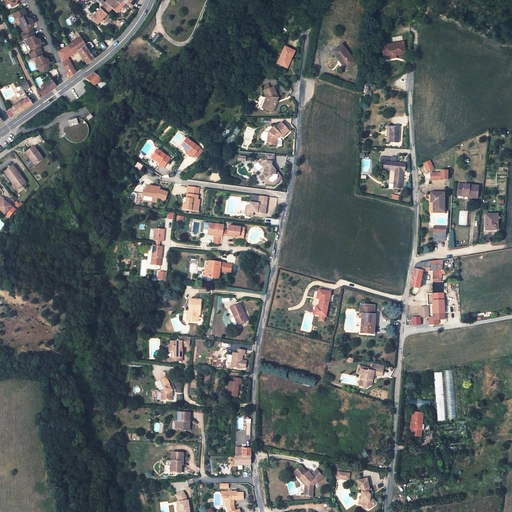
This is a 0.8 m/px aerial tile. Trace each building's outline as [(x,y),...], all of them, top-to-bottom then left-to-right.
[(123,0),(118,0),(118,1),(116,0),(107,0),(105,2),(104,4),(100,8),(107,13),(112,8),(117,12),(122,6),(124,8),(126,7),(128,5),(128,4),(127,3),(123,0)] [(24,32),(32,28),(31,25),(34,23),(32,19),(28,18),(27,17),(26,15),(27,15),(24,8),(13,13),(16,20),(18,19),(20,18),(22,24),(21,26),(24,32)] [(98,23),(107,13),(100,8),(99,9),(97,12),(96,12),(91,18),(98,23)] [(32,28),(24,32),(21,33),(22,36),(34,31),(32,28)] [(34,35),(35,35),(34,31),(22,36),(24,40),(26,39),(28,38),(30,43),(29,46),(32,52),(40,48),(38,45),(42,43),(40,39),(36,38),(35,37),(34,35)] [(81,36),(58,52),(62,60),(68,57),(69,56),(78,50),(87,63),(95,57),(86,45),(87,44),(81,36)] [(403,43),(382,47),(384,59),(391,57),(395,56),(405,54),(403,43)] [(342,45),(332,52),(338,60),(340,59),(347,69),(355,63),(342,45)] [(283,60),(281,64),(285,66),(286,65),(289,66),(292,61),(291,61),(292,60),(293,60),(297,51),(287,46),(281,59),(283,60)] [(43,57),(42,55),(43,55),(40,48),(32,52),(29,53),(32,60),(34,59),(36,58),(39,63),(38,66),(40,72),(48,68),(47,65),(50,63),(48,59),(44,57),(43,57)] [(68,57),(62,60),(65,66),(71,62),(69,59),(68,57)] [(65,66),(70,76),(76,71),(71,62),(65,66)] [(106,83),(94,73),(86,79),(94,86),(95,86),(97,84),(103,89),(105,86),(104,85),(106,83)] [(42,96),(43,95),(57,85),(51,78),(37,89),(42,96)] [(30,87),(27,81),(21,85),(23,88),(24,91),(27,89),(30,87)] [(274,87),(264,91),(267,98),(263,108),(273,112),(275,106),(274,106),(276,102),(277,102),(279,98),(274,87)] [(7,111),(11,116),(11,117),(32,103),(28,97),(7,111)] [(140,115),(136,113),(129,123),(133,126),(140,115)] [(70,125),(79,123),(77,117),(69,119),(70,125)] [(270,132),(272,134),(268,138),(268,142),(270,145),(277,145),(278,139),(277,138),(281,135),(282,136),(283,137),(289,131),(282,123),(276,129),(274,127),(273,128),(271,126),(267,129),(269,132),(270,132)] [(398,127),(390,127),(390,142),(398,142),(398,127)] [(187,139),(181,146),(185,148),(190,152),(189,153),(188,154),(192,157),(199,148),(187,139)] [(34,164),(43,158),(34,147),(26,153),(34,164)] [(157,150),(152,157),(160,163),(160,164),(159,165),(163,168),(170,158),(157,150)] [(275,154),(267,154),(266,159),(263,158),(262,160),(264,163),(261,165),(263,168),(265,168),(265,173),(263,174),(264,174),(260,178),(263,182),(265,182),(266,184),(275,185),(280,181),(278,178),(278,175),(279,174),(279,173),(276,173),(276,171),(272,166),(273,162),(275,161),(275,154)] [(429,161),(423,164),(427,171),(433,168),(429,161)] [(405,164),(384,162),(383,170),(395,171),(393,188),(401,189),(403,172),(404,172),(405,164)] [(13,181),(18,188),(26,183),(13,166),(4,172),(12,182),(13,181)] [(458,184),(457,194),(468,195),(468,197),(476,198),(478,186),(458,184)] [(143,190),(143,196),(152,197),(151,202),(156,202),(157,197),(165,200),(167,193),(160,190),(158,190),(158,187),(147,186),(147,190),(143,190)] [(183,204),(182,209),(198,211),(198,205),(194,205),(195,199),(197,200),(198,188),(187,186),(186,198),(185,204),(183,204)] [(431,193),(431,200),(433,200),(433,203),(433,212),(444,212),(444,193),(431,193)] [(245,206),(244,214),(250,215),(250,212),(253,212),(263,213),(263,209),(265,210),(267,196),(259,195),(258,203),(249,202),(248,206),(245,206)] [(4,199),(0,196),(0,210),(1,211),(9,217),(15,210),(4,200),(4,199)] [(238,214),(244,214),(245,206),(248,206),(249,202),(240,201),(238,214)] [(485,215),(485,229),(491,229),(491,230),(498,230),(497,214),(485,215)] [(223,225),(208,223),(207,235),(214,236),(221,237),(221,236),(222,232),(223,225)] [(244,228),(228,226),(227,233),(226,236),(234,237),(234,236),(243,237),(244,228)] [(163,229),(153,228),(152,240),(155,241),(158,241),(161,241),(163,229)] [(445,241),(445,233),(436,232),(434,232),(434,240),(445,241)] [(221,237),(214,236),(213,244),(220,245),(221,237)] [(154,246),(151,245),(150,257),(159,259),(161,246),(158,246),(154,246)] [(411,283),(410,286),(419,288),(422,271),(433,271),(433,280),(433,282),(438,282),(438,280),(441,280),(441,274),(442,271),(439,271),(440,263),(443,264),(443,260),(417,264),(414,268),(414,269),(411,283)] [(225,263),(208,261),(206,277),(219,278),(220,270),(223,271),(223,272),(231,272),(232,265),(224,264),(225,263)] [(159,271),(158,279),(166,281),(167,272),(159,271)] [(320,299),(318,307),(327,308),(330,292),(319,290),(317,299),(320,299)] [(445,293),(433,294),(433,321),(446,319),(445,293)] [(190,299),(189,315),(188,321),(198,322),(198,315),(199,311),(200,311),(201,300),(190,299)] [(243,313),(244,312),(240,303),(230,308),(234,317),(231,319),(231,320),(233,325),(235,325),(238,324),(238,325),(246,321),(243,313)] [(362,318),(361,333),(373,334),(375,315),(374,315),(375,306),(360,305),(359,318),(362,318)] [(318,307),(316,307),(314,314),(319,315),(325,316),(326,316),(327,308),(318,307)] [(190,337),(180,336),(180,341),(171,341),(171,346),(169,346),(169,352),(174,352),(174,356),(172,356),(172,361),(178,361),(178,358),(182,358),(182,352),(182,346),(189,346),(190,337)] [(237,354),(233,353),(231,367),(241,368),(241,367),(242,360),(243,355),(244,355),(245,350),(237,350),(237,354)] [(361,375),(361,379),(364,380),(362,387),(367,388),(371,385),(373,378),(372,378),(372,375),(374,375),(382,377),(384,367),(372,364),(371,371),(368,370),(369,369),(359,367),(358,374),(361,375)] [(457,419),(453,370),(444,371),(448,420),(457,419)] [(434,373),(437,422),(446,420),(442,372),(434,373)] [(166,378),(157,383),(162,392),(161,395),(161,401),(171,401),(172,394),(170,394),(170,392),(172,391),(169,386),(170,386),(166,378)] [(233,382),(229,382),(227,395),(237,396),(239,383),(241,383),(241,379),(234,378),(233,382)] [(432,400),(402,398),(402,406),(431,409),(432,400)] [(423,413),(412,412),(410,429),(411,429),(411,436),(421,437),(423,413)] [(190,414),(178,413),(178,421),(175,421),(175,430),(181,431),(181,429),(189,429),(189,425),(187,425),(187,422),(189,422),(190,414)] [(235,465),(250,464),(250,449),(242,449),(242,456),(236,456),(234,456),(235,465)] [(183,454),(172,453),(171,466),(172,466),(172,473),(181,473),(181,466),(181,462),(183,462),(183,454)] [(306,485),(306,488),(308,489),(312,489),(312,485),(322,477),(316,470),(310,475),(309,476),(307,476),(305,473),(306,473),(300,466),(293,472),(304,485),(306,485)] [(363,492),(362,495),(362,500),(374,502),(375,500),(372,500),(373,495),(372,494),(369,493),(370,489),(368,479),(358,481),(360,489),(362,489),(363,492)] [(306,488),(306,489),(304,489),(304,496),(312,497),(312,489),(308,489),(306,488)] [(189,505),(188,500),(187,500),(186,496),(183,491),(176,494),(179,499),(179,501),(178,501),(178,506),(179,505),(180,510),(178,511),(190,511),(190,509),(189,508),(189,505)] [(236,499),(236,492),(236,491),(222,491),(222,496),(223,496),(230,496),(231,499),(233,499),(236,499)] [(233,501),(233,499),(231,499),(230,496),(223,496),(223,501),(226,501),(226,508),(229,504),(229,501),(233,501)] [(374,502),(362,500),(363,500),(362,504),(365,508),(370,509),(374,506),(374,502)] [(234,506),(233,501),(229,501),(229,504),(226,508),(228,511),(239,511),(235,511),(234,506)]
